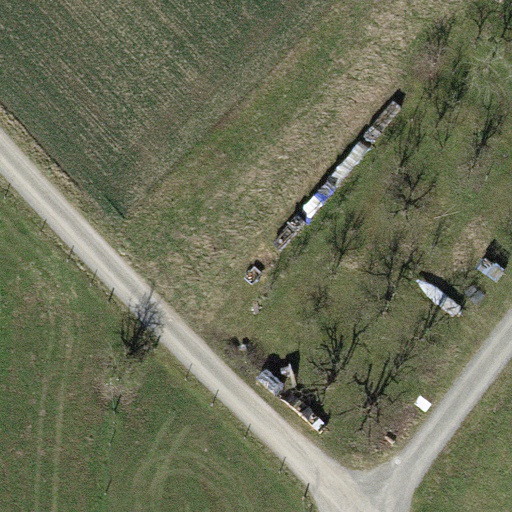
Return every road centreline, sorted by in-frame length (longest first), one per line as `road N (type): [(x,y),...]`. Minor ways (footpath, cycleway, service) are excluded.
road 1 (track): [(356,511),(165,329),(0,138)]
road 2 (track): [(374,511),(511,332)]
